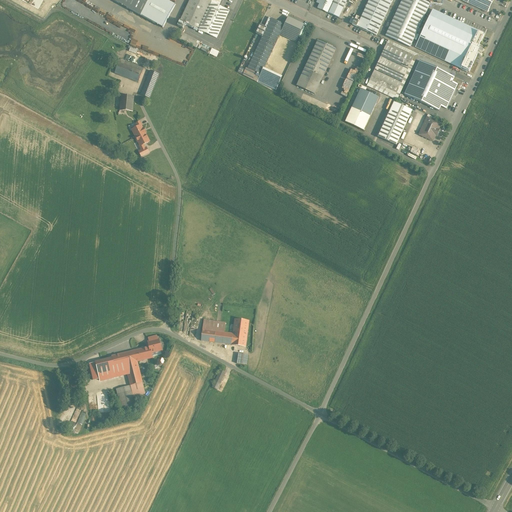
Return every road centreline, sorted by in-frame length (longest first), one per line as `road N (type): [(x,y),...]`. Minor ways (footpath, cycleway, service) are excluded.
road 1 (unclassified): [(166,332),(179,188),(133,93)]
road 2 (unclassified): [(419,200),(318,411)]
road 3 (residential): [(511,3),(419,200)]
road 4 (unclassified): [(318,411),(496,507)]
road 5 (unclassified): [(166,332),(131,332),(57,363),(0,355)]
road 6 (unclassified): [(318,411),(166,332)]
